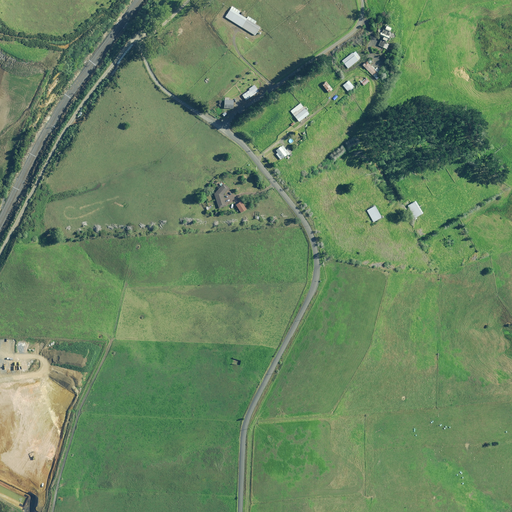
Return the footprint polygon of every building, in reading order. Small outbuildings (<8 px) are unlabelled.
[(229,5),(223,15),(254,36),(260,26),(229,5)] [(388,25),(385,24),(381,32),(380,32),(378,34),(382,35),(378,45),(387,49),(389,44),(386,43),(387,42),(386,41),(386,39),(387,39),(389,40),(390,38),(392,39),(395,37),(396,36),(395,35),(394,33),(391,32),(391,31),(389,30),(390,28),(388,27),(388,25)] [(355,52),(341,62),(347,70),(361,60),(355,52)] [(363,63),(361,65),(376,79),(380,75),(367,63),(366,65),(363,63)] [(327,79),(321,83),(327,91),(332,87),(327,79)] [(348,81),(342,85),(348,91),(353,86),(348,81)] [(242,95),(245,99),(257,90),(253,85),(248,89),(249,90),(242,95)] [(225,99),(223,99),(223,108),(232,109),(233,100),(229,100),(229,98),(225,97),(225,99)] [(320,102),(309,112),(311,114),(322,105),(320,102)] [(303,107),(300,103),(290,111),(298,122),(301,119),(302,120),(307,116),(306,115),(308,114),(304,109),(305,108),(304,106),(303,107)] [(285,150),(282,145),(275,151),(277,153),(275,154),(280,160),(286,154),(287,155),(289,154),(290,156),(292,154),(291,153),(292,152),(288,148),(285,150)] [(229,188),(222,182),(217,187),(218,188),(213,194),(218,208),(226,206),(222,195),(229,188)] [(241,201),(235,205),(240,213),(246,209),(241,201)] [(423,213),(415,201),(407,206),(410,210),(408,211),(412,219),(423,213)] [(381,217),(374,205),(366,210),(373,222),(381,217)]
